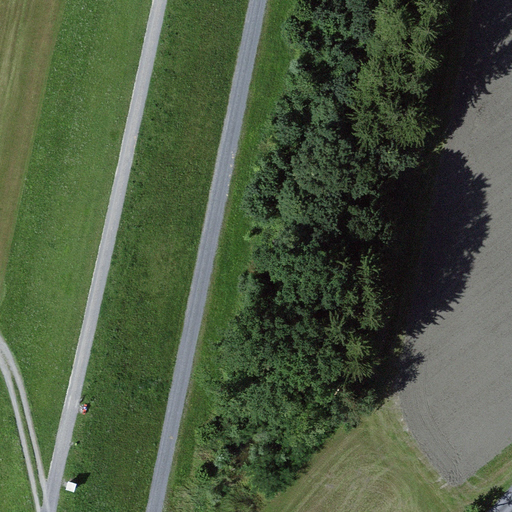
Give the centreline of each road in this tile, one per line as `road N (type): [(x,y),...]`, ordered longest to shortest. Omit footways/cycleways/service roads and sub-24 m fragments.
road 1 (track): [(162,0),(54,511)]
road 2 (track): [(263,0),(158,511)]
road 3 (track): [(48,511),(15,369),(0,340)]
